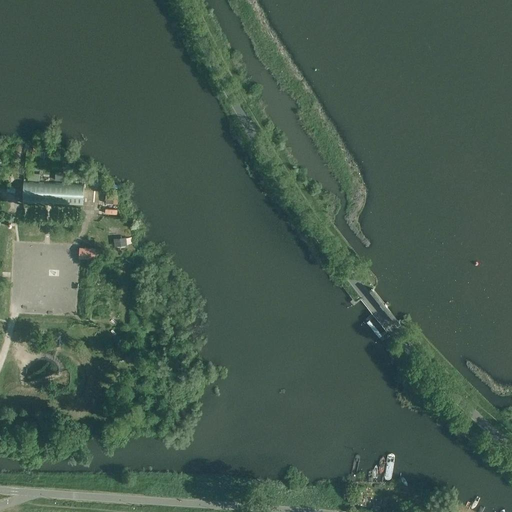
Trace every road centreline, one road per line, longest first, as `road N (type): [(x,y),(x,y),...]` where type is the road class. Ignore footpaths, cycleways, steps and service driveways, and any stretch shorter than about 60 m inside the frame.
road 1 (unclassified): [(511,449),(410,350),(304,216),(183,0)]
road 2 (unclassified): [(0,506),(31,493),(299,511)]
